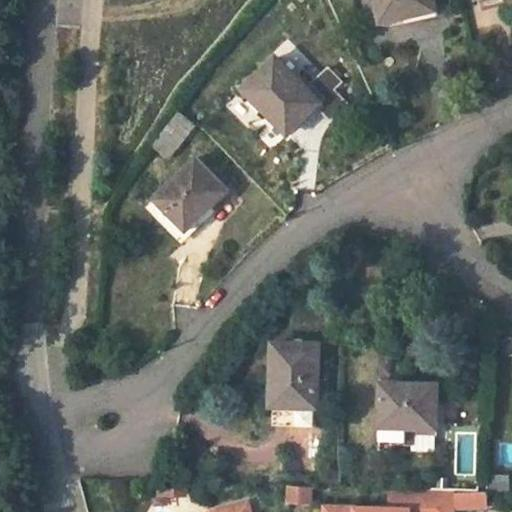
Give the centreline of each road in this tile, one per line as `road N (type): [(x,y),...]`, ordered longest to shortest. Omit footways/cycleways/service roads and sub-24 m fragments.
road 1 (residential): [(412,174),(308,226),(110,422),(39,433)]
road 2 (unclassified): [(38,0),(30,287),(39,433)]
road 3 (residential): [(511,302),(500,297),(412,174)]
